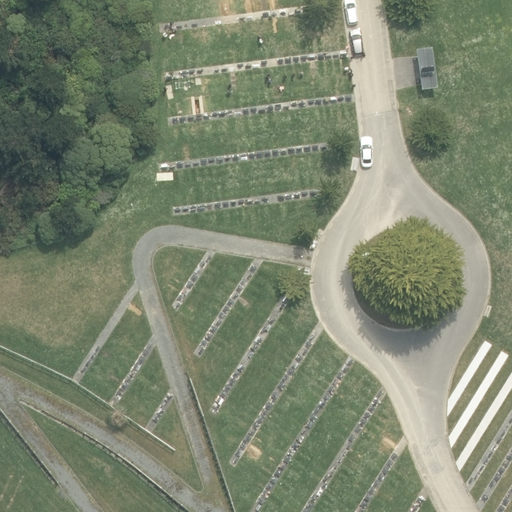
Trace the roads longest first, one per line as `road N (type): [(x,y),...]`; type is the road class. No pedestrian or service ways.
road 1 (unclassified): [(0,378),(85,421),(212,511),(203,455),(144,269),(150,241),(184,236),(338,263)]
road 2 (unclassified): [(362,0),(391,212)]
road 3 (unclassified): [(391,212),(436,219),(466,253),(471,276),(457,319),(419,344)]
road 4 (unclassified): [(419,344),(431,448),(464,511)]
road 5 (unclassified): [(91,511),(0,384)]
road 6 (unclassified): [(419,344),(396,346),(356,326),(342,308),(338,263)]
